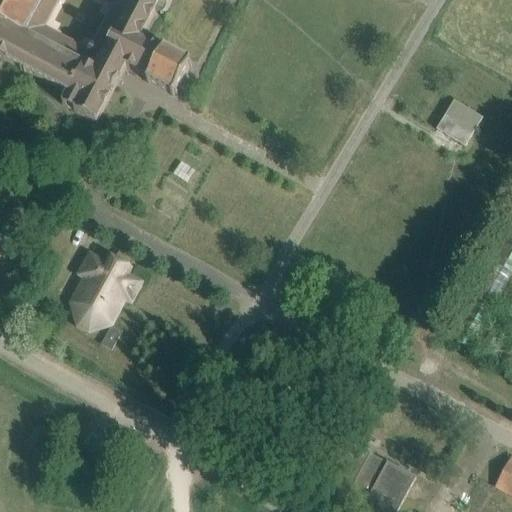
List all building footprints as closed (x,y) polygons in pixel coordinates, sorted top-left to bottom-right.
[(139,41),(154,13),(162,17),(171,0),(0,0),(0,58),(69,95),(62,106),(96,123),(126,66),(149,79),(146,83),(172,97),(172,96),(176,99),(179,95),(177,93),(190,70),(191,71),(194,66),(190,65),(191,64),(165,50),(163,54),(139,41)] [(438,130),(466,147),(483,119),(455,102),(438,130)] [(511,228),(451,337),(511,370),(511,228)] [(85,280),(72,305),(78,328),(89,334),(112,327),(126,302),(132,306),(143,284),(129,276),(133,269),(109,256),(106,263),(91,255),(79,277),(85,280)] [(102,346),(113,353),(124,333),(112,327),(102,346)] [(344,511),(398,511),(416,479),(343,440),(313,495),(344,511)] [(511,511),(511,459),(495,487),(511,495),(511,511)]
